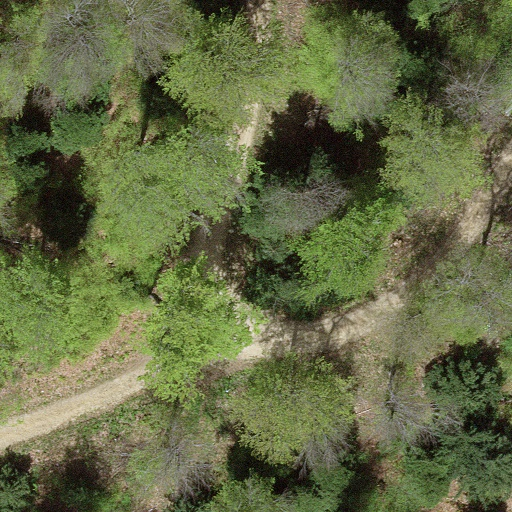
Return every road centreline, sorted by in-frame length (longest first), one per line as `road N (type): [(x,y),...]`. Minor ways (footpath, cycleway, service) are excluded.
road 1 (track): [(0,429),(114,386),(194,347),(227,320),(298,336),(370,315),(424,275),(511,156)]
road 2 (track): [(227,320),(215,261),(259,0)]
